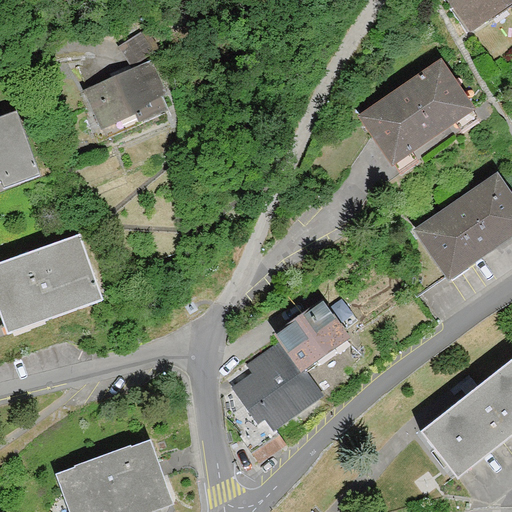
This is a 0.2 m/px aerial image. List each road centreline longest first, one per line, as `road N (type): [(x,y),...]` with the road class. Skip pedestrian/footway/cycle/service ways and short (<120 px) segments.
road 1 (residential): [(226,511),(206,382),(216,331),(289,158),(376,0)]
road 2 (residential): [(251,511),(376,389),(511,291)]
